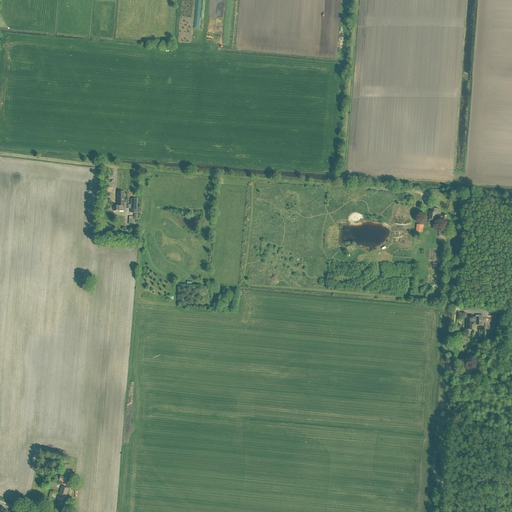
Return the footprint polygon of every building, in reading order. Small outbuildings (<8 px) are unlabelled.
[(124,211),(124,196),(124,192),(118,192),(117,195),(117,206),(113,206),(113,211),(124,211)] [(100,200),(104,204),(108,201),(104,196),(100,200)] [(442,218),(437,218),(437,213),(438,213),(439,209),(431,208),(431,212),(429,212),(428,220),(436,221),(442,222),(442,218)] [(467,317),(467,330),(472,330),(472,325),(477,325),(479,325),(479,321),(483,321),(483,316),(476,315),(476,317),(473,317),(472,317),(472,316),(470,316),(470,317),(467,317)] [(65,483),(69,465),(62,463),(60,472),(61,472),(60,476),(57,475),(56,480),(59,481),(58,484),(63,485),(64,482),(65,483)] [(53,506),(58,489),(52,487),(47,504),(53,506)] [(56,503),(62,505),(63,505),(65,501),(66,499),(66,498),(68,489),(61,487),(56,503)]
